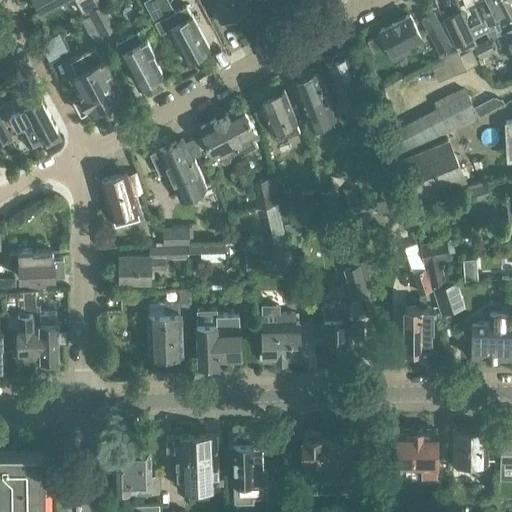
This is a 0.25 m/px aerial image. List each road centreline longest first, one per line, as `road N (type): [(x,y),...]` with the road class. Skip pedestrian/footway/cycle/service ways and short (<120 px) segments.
road 1 (tertiary): [(83,403),(511,394)]
road 2 (residential): [(84,156),(380,0)]
road 3 (residential): [(83,403),(84,156)]
road 4 (residential): [(84,156),(4,0)]
